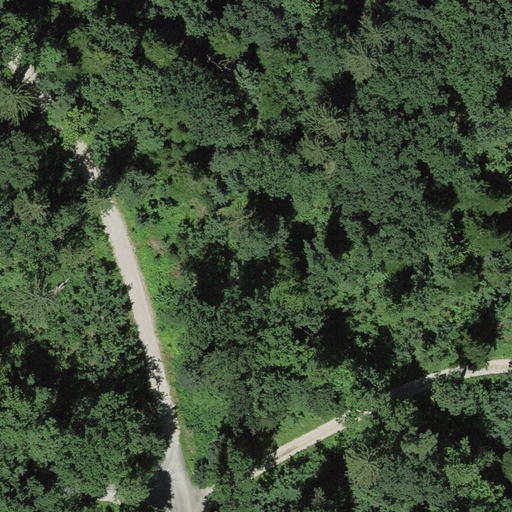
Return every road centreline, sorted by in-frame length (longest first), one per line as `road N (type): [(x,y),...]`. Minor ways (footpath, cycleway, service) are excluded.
road 1 (track): [(186,507),(109,195),(0,40)]
road 2 (track): [(511,371),(464,371),(366,406),(186,507)]
road 3 (residential): [(186,507),(0,479)]
